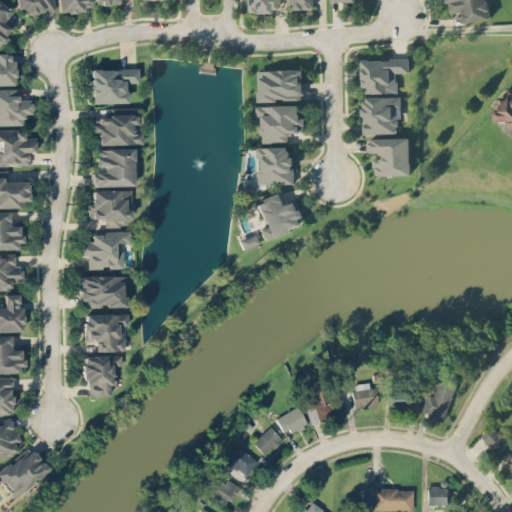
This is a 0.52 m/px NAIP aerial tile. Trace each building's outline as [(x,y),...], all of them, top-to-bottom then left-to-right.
[(15,0),(18,14),(53,9),(52,0),(15,0)] [(57,0),(58,11),(89,8),(88,0),(57,0)] [(249,0),(250,12),(281,10),(280,0),(249,0)] [(313,0),(288,0),(288,3),(295,3),(295,9),(314,8),(313,0)] [(447,0),(450,13),(462,11),(464,22),(490,18),(487,0),(447,0)] [(0,44),(1,46),(12,26),(3,21),(11,8),(0,1),(0,44)] [(0,84),(13,84),(12,52),(0,52),(0,84)] [(397,92),(396,72),(409,72),(409,58),(362,59),(363,93),(397,92)] [(91,102),(125,102),(125,82),(137,82),(137,67),(90,68),(91,102)] [(302,69),(258,70),(259,100),(303,100),(302,69)] [(0,124),(23,124),(22,113),(31,112),(31,98),(18,98),(17,87),(0,87),(0,124)] [(506,120),(511,126),(511,94),(492,114),(502,124),(506,120)] [(363,134),(399,133),(399,95),(362,97),(363,134)] [(288,141),(287,133),(304,132),(304,117),(299,117),(299,104),(256,106),(256,117),(261,117),(262,142),(288,141)] [(141,143),(141,131),(135,131),(134,106),(107,106),(108,116),(92,116),(92,131),(97,131),(97,144),(141,143)] [(0,128),(0,164),(28,164),(28,151),(35,150),(35,136),(23,137),(23,129),(0,128)] [(368,138),(368,152),(381,151),(382,158),(374,158),(375,175),(411,174),(410,137),(368,138)] [(257,147),(258,184),(294,183),(293,155),(289,155),(289,146),(257,147)] [(90,186),(133,184),(132,147),(96,148),(96,172),(90,172),(90,186)] [(6,169),(0,169),(0,206),(27,206),(26,180),(7,180),(6,169)] [(91,189),(91,202),(87,202),(87,217),(103,217),(103,224),(130,223),(130,207),(129,189),(91,189)] [(304,224),(296,201),(285,205),(281,192),(255,202),(264,226),(259,228),(263,239),(304,224)] [(0,247),(20,248),(20,224),(9,224),(8,211),(0,210),(0,247)] [(87,268),(121,267),(120,242),(129,242),(128,230),(90,231),(91,241),(79,241),(79,255),(86,254),(87,268)] [(0,252),(0,289),(8,289),(8,281),(21,280),(21,264),(13,264),(13,252),(0,252)] [(123,305),(123,274),(80,275),(80,306),(123,305)] [(3,307),(0,307),(0,330),(21,331),(21,306),(17,306),(17,293),(3,293),(3,307)] [(122,350),(121,325),(126,325),(126,313),(83,313),(84,340),(95,340),(95,350),(122,350)] [(0,334),(0,371),(22,371),(21,347),(9,347),(9,335),(0,334)] [(119,354),(83,355),(84,395),(108,394),(107,385),(113,385),(112,365),(120,365),(119,354)] [(333,360),(339,386),(351,383),(348,370),(354,368),(351,356),(333,360)] [(428,393),(422,409),(445,417),(457,382),(437,374),(435,382),(438,383),(434,395),(428,393)] [(10,376),(0,375),(0,413),(11,413),(10,376)] [(315,418),(334,414),(327,380),(307,385),(315,418)] [(368,387),(367,381),(350,383),(353,408),(376,405),(374,386),(368,387)] [(409,405),(410,391),(388,389),(386,403),(409,405)] [(274,415),(281,433),(305,424),(298,406),(274,415)] [(0,420),(0,457),(15,454),(13,446),(17,445),(11,418),(0,420)] [(498,452),(509,442),(492,424),(481,435),(498,452)] [(251,440),(262,454),(281,439),(269,425),(251,440)] [(217,465),(228,472),(232,466),(245,474),(256,457),(232,442),(217,465)] [(0,468),(0,480),(12,496),(47,470),(29,446),(0,468)] [(204,489),(225,504),(238,486),(227,478),(223,483),(213,476),(204,489)] [(426,503),(447,503),(448,486),(426,485),(426,503)] [(370,509),(412,509),(412,488),(371,487),(370,509)] [(327,511),(306,500),(299,511),(327,511)]
